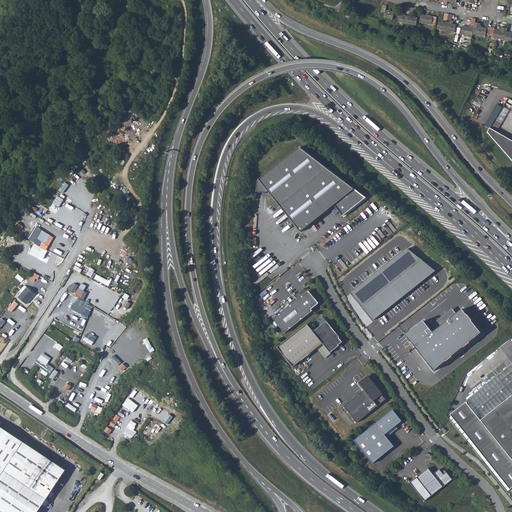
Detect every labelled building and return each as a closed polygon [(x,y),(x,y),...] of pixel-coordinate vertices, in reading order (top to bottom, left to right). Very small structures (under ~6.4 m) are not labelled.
[(372,4),(362,2),(360,13),(369,14),(369,15),(377,17),(378,12),(385,14),(384,18),(393,20),(394,13),(386,11),(387,7),(379,5),(378,8),(371,6),(372,4)] [(414,8),(407,7),(406,14),(413,15),(414,8)] [(453,15),(445,13),(444,20),(451,22),(453,15)] [(417,18),(400,15),(399,22),(416,25),(417,18)] [(437,18),(421,15),(420,23),(435,25),(437,18)] [(456,25),(438,22),(437,29),(454,32),(456,25)] [(474,26),(474,28),(473,35),(485,37),(485,35),(493,36),(493,38),(505,40),(505,42),(511,42),(511,33),(507,32),(507,28),(502,28),(501,31),(494,30),(494,28),(487,27),(486,29),(480,27),(480,24),(475,23),(474,26)] [(472,36),(473,35),(474,28),(462,26),(460,34),(472,36)] [(501,63),(508,64),(510,53),(503,52),(501,63)] [(510,104),(505,101),(491,122),(497,125),(510,104)] [(489,126),(493,131),(497,125),(491,122),(489,126)] [(496,135),(511,151),(511,149),(511,134),(501,128),(496,135)] [(269,192),(302,233),(336,207),(344,218),(367,200),(301,149),(258,182),(258,193),(268,193),(269,192)] [(60,208),(64,200),(60,198),(56,205),(60,208)] [(53,237),(35,227),(27,240),(34,244),(46,250),(53,237)] [(46,250),(34,244),(30,252),(43,259),(47,251),(46,250)] [(407,249),(352,293),(374,320),(435,271),(407,249)] [(82,298),(86,291),(79,287),(76,294),(82,298)] [(26,304),(34,294),(26,288),(18,298),(26,304)] [(273,318),(286,335),(314,313),(313,311),(320,305),(310,292),(278,318),(277,316),(273,318)] [(83,315),(87,307),(76,301),(72,309),(83,315)] [(407,335),(434,372),(483,334),(463,310),(433,333),(424,322),(407,335)] [(387,325),(396,318),(391,312),(382,319),(387,325)] [(279,349),(294,369),(318,350),(324,345),(332,355),(341,347),(340,347),(344,344),(328,323),(315,334),(308,326),(279,349)] [(324,345),(318,350),(327,361),(333,356),(332,355),(324,345)] [(41,354),(37,360),(47,365),(50,359),(41,354)] [(137,358),(130,364),(132,367),(139,360),(137,358)] [(467,404),(452,417),(511,491),(511,489),(511,460),(481,422),(511,397),(511,366),(466,403),(467,404)] [(54,379),(59,372),(55,369),(50,377),(54,379)] [(344,406),(357,423),(386,400),(367,377),(359,383),(364,390),(344,406)] [(511,397),(481,422),(511,460),(511,397)] [(355,441),(373,464),(394,447),(387,438),(398,429),(396,426),(402,421),(393,410),(355,441)] [(116,423),(120,417),(116,414),(112,420),(116,423)] [(131,420),(124,433),(132,438),(136,433),(133,431),(137,423),(131,420)] [(0,478),(0,508),(5,511),(38,511),(66,471),(0,425),(0,477),(0,478)] [(417,478),(431,496),(452,480),(446,472),(443,474),(442,473),(439,469),(433,474),(428,468),(417,478)]
